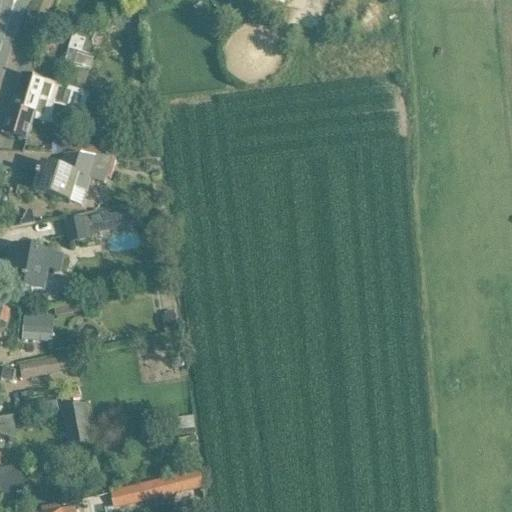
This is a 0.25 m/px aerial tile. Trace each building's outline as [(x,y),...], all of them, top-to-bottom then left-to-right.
[(23,76),(5,136),(28,143),(36,118),(47,121),(66,127),(71,111),(80,114),(86,95),(57,87),(32,79),(23,76)] [(55,144),(55,155),(122,160),(123,149),(55,144)] [(112,159),(71,157),(66,173),(43,166),(40,174),(39,174),(37,178),(39,179),(34,193),(70,204),(75,190),(87,193),(91,180),(104,185),(112,159)] [(66,225),(71,245),(92,240),(88,221),(66,225)] [(27,290),(45,294),(48,272),(62,275),(64,260),(15,251),(10,281),(28,285),(27,290)] [(171,254),(161,255),(162,264),(172,262),(171,254)] [(26,320),(24,340),(40,342),(53,343),(55,318),(27,315),(26,320)] [(175,318),(163,319),(165,332),(177,331),(175,318)] [(157,339),(146,341),(150,355),(161,353),(157,339)] [(50,363),(26,367),(28,379),(52,375),(50,363)] [(4,370),(1,382),(13,385),(16,373),(4,370)] [(85,408),(64,412),(71,447),(93,443),(85,408)] [(14,419),(0,420),(0,461),(1,456),(0,455),(0,437),(18,443),(14,419)] [(0,471),(0,487),(2,497),(25,492),(21,468),(0,471)] [(201,473),(112,494),(116,511),(205,489),(201,473)]
